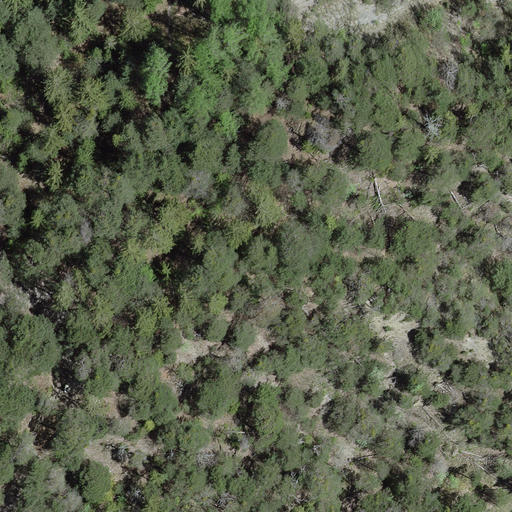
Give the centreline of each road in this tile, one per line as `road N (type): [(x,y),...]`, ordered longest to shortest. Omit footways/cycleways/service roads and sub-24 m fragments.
road 1 (track): [(0,500),(52,422),(64,371)]
road 2 (track): [(0,299),(39,287),(55,306),(64,371)]
